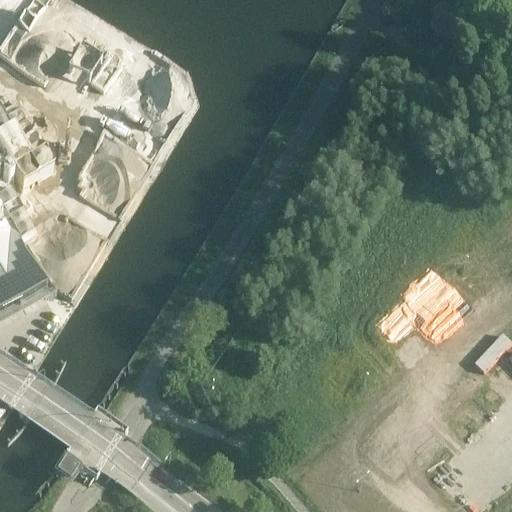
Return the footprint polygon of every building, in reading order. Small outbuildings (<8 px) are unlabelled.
[(511,0),(498,0),(511,16),(511,0)] [(446,10),(445,11),(432,32),(463,51),(477,29),(446,10)] [(474,79),(454,67),(446,79),(466,92),(474,79)] [(29,185),(0,128),(0,177),(9,195),(29,185)] [(46,155),(32,163),(40,178),(54,171),(46,155)] [(0,322),(46,296),(0,216),(0,322)] [(64,464),(56,476),(69,485),(78,473),(64,464)]
